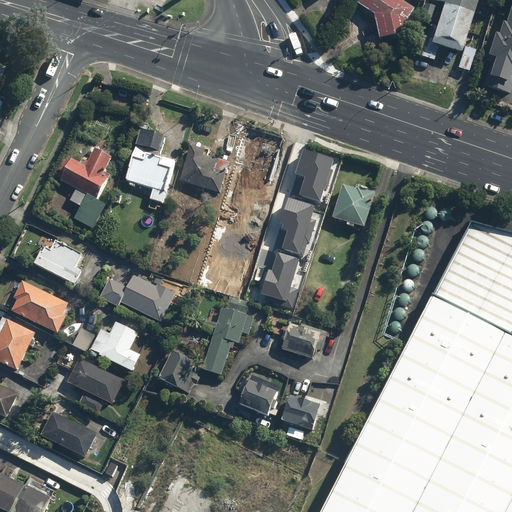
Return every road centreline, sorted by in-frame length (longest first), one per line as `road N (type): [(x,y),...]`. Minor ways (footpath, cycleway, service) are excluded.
road 1 (secondary): [(85,26),(0,198)]
road 2 (primary): [(511,166),(333,106)]
road 3 (primary): [(248,78),(85,26)]
road 4 (residential): [(113,511),(98,481),(0,433)]
